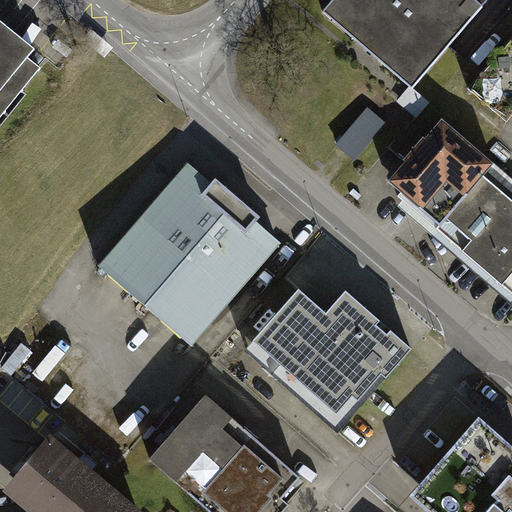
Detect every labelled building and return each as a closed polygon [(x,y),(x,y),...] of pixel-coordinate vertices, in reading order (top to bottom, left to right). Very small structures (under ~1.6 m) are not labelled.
[(344,0),(333,13),(424,90),(492,11),(479,0),(344,0)] [(0,122),(48,63),(0,24),(0,122)] [(359,164),(390,125),(371,109),(339,148),(359,164)] [(398,187),(450,233),(502,175),(451,129),(398,187)] [(129,290),(192,345),(281,243),(258,224),(263,218),(220,181),(215,186),(188,163),(99,264),(129,290)] [(511,181),(502,175),(450,233),(511,287),(511,181)] [(246,350),(339,431),(412,347),(347,291),(327,313),(299,289),(246,350)] [(149,459),(211,511),(280,511),(288,503),(280,497),(299,476),(205,395),(149,459)] [(511,511),(511,448),(476,418),(410,495),(430,511),(511,511)] [(10,497),(28,511),(144,511),(56,440),(10,497)]
